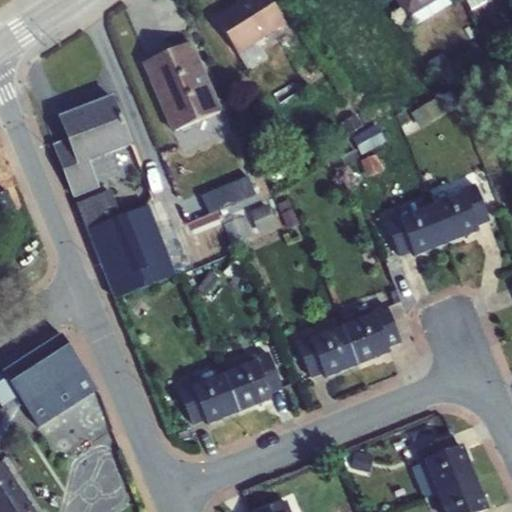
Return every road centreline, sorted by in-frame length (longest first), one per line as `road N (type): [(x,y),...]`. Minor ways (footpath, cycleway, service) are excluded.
road 1 (residential): [(165,491),(478,375)]
road 2 (residential): [(0,90),(83,297)]
road 3 (residential): [(83,297),(165,491)]
